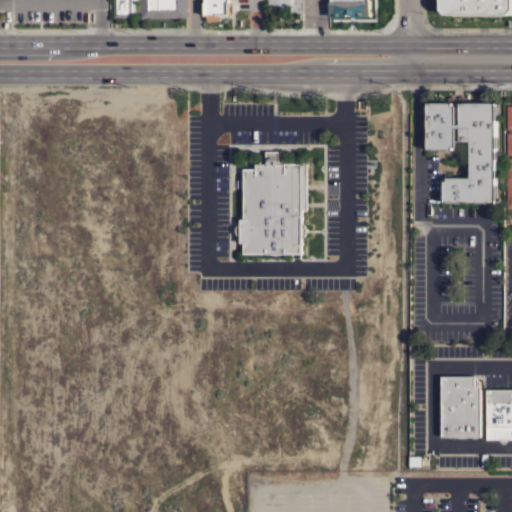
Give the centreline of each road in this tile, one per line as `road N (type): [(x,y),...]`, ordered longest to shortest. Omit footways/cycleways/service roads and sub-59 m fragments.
road 1 (primary): [(0,68),(511,69)]
road 2 (primary): [(511,42),(0,42)]
